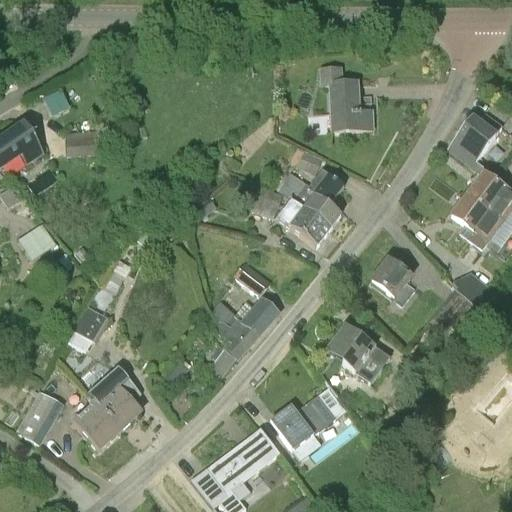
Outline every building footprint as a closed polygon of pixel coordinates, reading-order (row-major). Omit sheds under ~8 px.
[(357,108),(356,89),(356,87),(340,87),(340,73),(320,74),(321,94),(327,94),(330,136),(372,134),(371,116),(353,116),(353,108),(357,108)] [(67,95),(48,101),(55,120),(74,113),(67,95)] [(494,142),(500,132),(484,120),(477,129),(470,124),(448,153),(481,179),(482,178),(489,184),(490,182),(484,177),(485,175),(475,168),(494,142)] [(0,143),(0,174),(19,162),(25,170),(46,156),(27,126),(0,143)] [(101,160),(100,134),(65,136),(66,161),(101,160)] [(288,167),(313,182),(322,164),(297,150),(288,167)] [(303,215),(329,235),(339,221),(328,212),(342,192),(326,180),(320,176),(315,183),(309,190),(290,176),(278,192),(277,194),(282,198),(290,204),(289,205),(290,205),(303,214),(303,215)] [(466,199),(503,227),(511,215),(511,198),(490,182),(489,184),(482,178),(481,179),(466,199)] [(266,192),(257,189),(252,187),(245,204),(249,206),(247,214),(273,223),(283,200),(266,192)] [(19,206),(11,192),(0,197),(0,202),(7,213),(19,206)] [(503,227),(466,199),(450,220),(471,236),(466,243),(482,254),(487,248),(503,227)] [(143,202),(142,211),(168,216),(170,207),(143,202)] [(216,212),(210,205),(193,219),(199,226),(216,212)] [(275,224),(299,241),(315,253),(329,235),(303,215),(303,214),(290,205),(289,205),(275,224)] [(161,240),(167,234),(156,223),(150,229),(161,240)] [(31,263),(54,248),(40,227),(17,243),(31,263)] [(161,240),(150,229),(136,244),(147,255),(161,240)] [(47,252),(31,263),(40,277),(56,266),(47,252)] [(56,263),(64,271),(71,264),(64,257),(56,263)] [(411,284),(403,277),(388,266),(388,265),(387,264),(370,287),(371,287),(401,310),(413,293),(407,289),(411,284)] [(245,265),(238,273),(232,282),(256,301),(269,285),(245,265)] [(472,318),(475,314),(455,293),(421,334),(433,344),(446,326),(459,336),(472,318)] [(217,325),(247,351),(278,317),(261,302),(252,312),(246,306),(235,319),(219,304),(209,316),(218,324),(217,325)] [(110,324),(88,310),(67,345),(86,356),(92,345),(95,347),(110,324)] [(209,371),(220,382),(247,351),(217,325),(211,332),(219,340),(213,348),(222,355),(209,371)] [(369,388),(389,363),(344,329),(325,355),(332,361),(345,370),(369,388)] [(188,374),(176,365),(161,384),(173,394),(188,374)] [(118,372),(87,398),(93,405),(120,435),(139,417),(119,395),(129,386),(118,372)] [(195,377),(189,384),(204,397),(210,390),(195,377)] [(38,396),(15,436),(39,449),(62,409),(38,396)] [(278,438),(290,454),(292,456),(312,440),(335,423),(317,400),(295,417),(290,411),(278,420),(277,420),(276,421),(281,428),(282,427),(286,432),(278,438)] [(71,426),(97,456),(120,435),(93,405),(89,409),(90,411),(78,422),(77,421),(71,426)] [(279,459),(271,449),(259,433),(205,473),(226,501),(217,508),(220,511),(243,511),(230,494),(279,459)] [(313,511),(306,502),(291,511),(313,511)]
